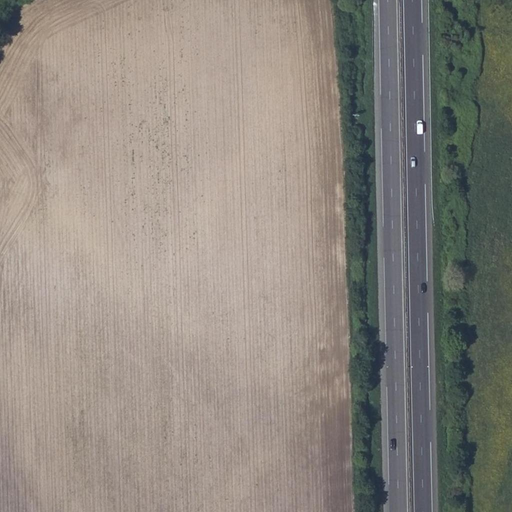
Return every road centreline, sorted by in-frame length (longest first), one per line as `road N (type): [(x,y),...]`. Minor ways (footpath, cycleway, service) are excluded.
road 1 (trunk): [(422,511),(411,0)]
road 2 (trunk): [(387,0),(398,511)]
